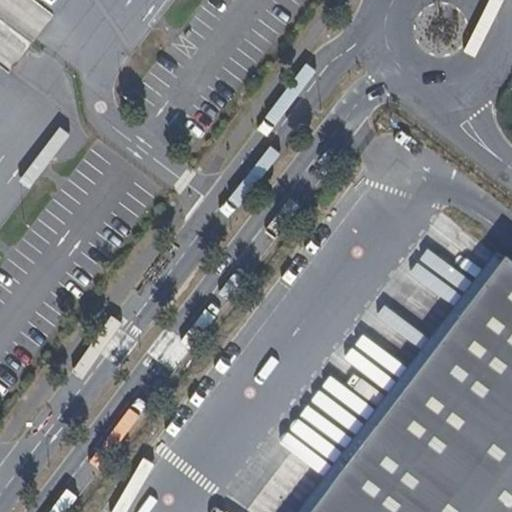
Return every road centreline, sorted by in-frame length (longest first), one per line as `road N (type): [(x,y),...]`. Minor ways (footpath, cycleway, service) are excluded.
road 1 (unclassified): [(381,19),(328,65),(0,496)]
road 2 (unclassified): [(45,511),(344,117),(396,69)]
road 3 (unclassified): [(431,89),(447,128),(511,173)]
